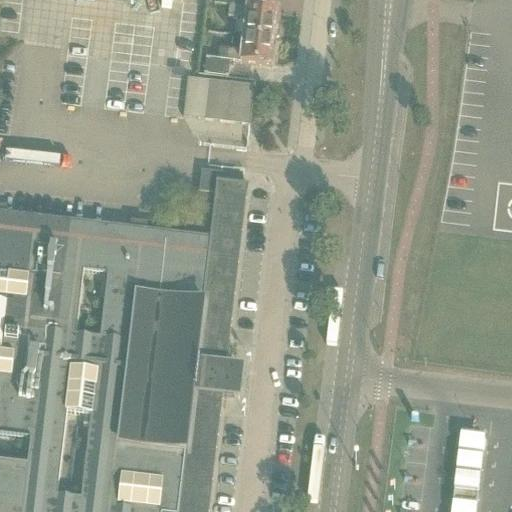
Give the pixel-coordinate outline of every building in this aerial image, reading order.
[(276,29),(278,17),(278,16),(278,13),(247,10),(248,0),(215,0),(215,7),(230,8),(228,19),(245,22),(243,38),(275,42),(275,40),(278,40),(279,29),(276,29)] [(205,60),(203,76),(227,79),(229,63),(272,69),(272,68),(275,42),(243,38),(243,39),(231,37),(229,53),(228,53),(219,52),(218,61),(205,60)] [(191,71),(193,54),(173,52),(172,60),(97,53),(97,52),(68,49),(62,104),(81,106),(82,89),(94,90),(95,87),(107,88),(105,110),(145,114),(147,95),(167,96),(165,116),(179,118),(183,71),(191,71)] [(249,127),(254,88),(234,85),(208,82),(207,97),(204,122),(206,122),(229,125),(249,127)] [(226,366),(246,197),(247,197),(248,189),(242,188),(218,185),(218,179),(200,177),(198,197),(197,203),(214,205),(209,243),(59,225),(0,218),(0,511),(208,511),(222,401),(222,398),(223,398),(234,399),(235,392),(236,392),(237,392),(238,391),(240,391),(241,390),(241,389),(242,388),(242,386),(243,385),(242,384),(242,383),(242,381),(241,380),(240,380),(239,379),(238,378),(236,378),(237,370),(226,369),(226,366)] [(448,511),(474,511),(485,437),(459,434),(448,511)]
